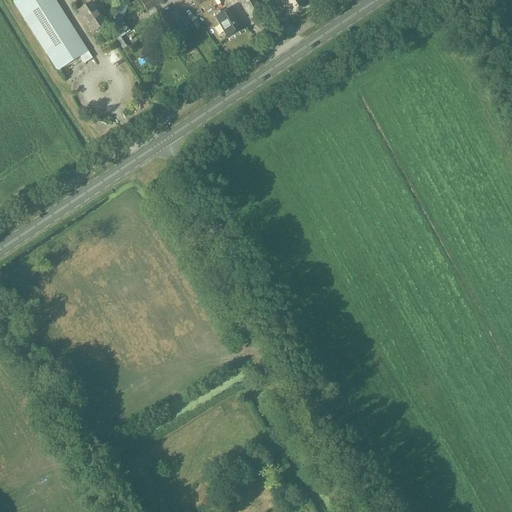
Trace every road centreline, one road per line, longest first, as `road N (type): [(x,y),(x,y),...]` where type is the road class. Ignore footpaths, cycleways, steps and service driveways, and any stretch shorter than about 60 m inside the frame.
road 1 (unclassified): [(383,511),(164,141)]
road 2 (track): [(353,511),(150,176)]
road 3 (primary): [(164,141),(377,0)]
road 4 (primary): [(0,251),(164,141)]
